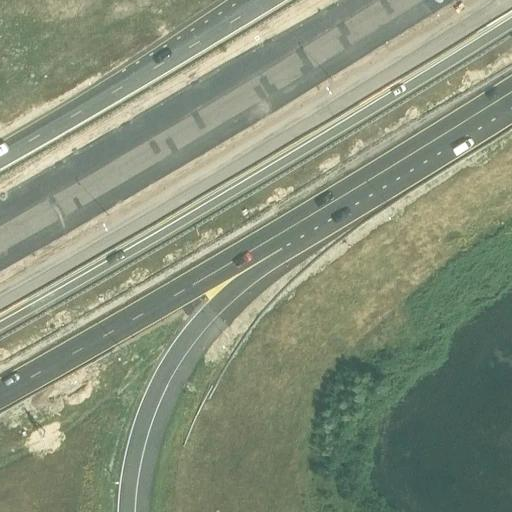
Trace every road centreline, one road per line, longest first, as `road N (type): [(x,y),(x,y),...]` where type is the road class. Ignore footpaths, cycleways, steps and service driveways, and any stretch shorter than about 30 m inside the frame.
road 1 (motorway): [(0,313),(511,5)]
road 2 (motorway): [(406,0),(0,244)]
road 3 (motorway): [(128,511),(159,384),(198,324),(323,202)]
road 4 (motorway): [(0,385),(323,202)]
road 5 (motorway): [(279,0),(0,163)]
road 6 (motorway): [(323,202),(511,84)]
